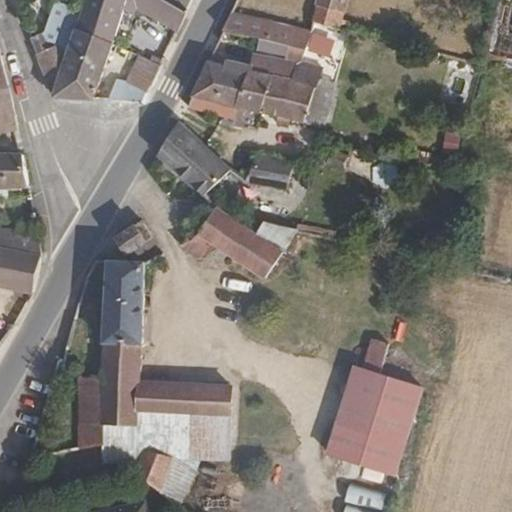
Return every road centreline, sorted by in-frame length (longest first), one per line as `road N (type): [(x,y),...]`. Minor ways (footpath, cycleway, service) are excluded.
road 1 (tertiary): [(216,0),(92,231)]
road 2 (unclassified): [(0,0),(43,126),(92,231)]
road 3 (tertiary): [(92,231),(0,389)]
